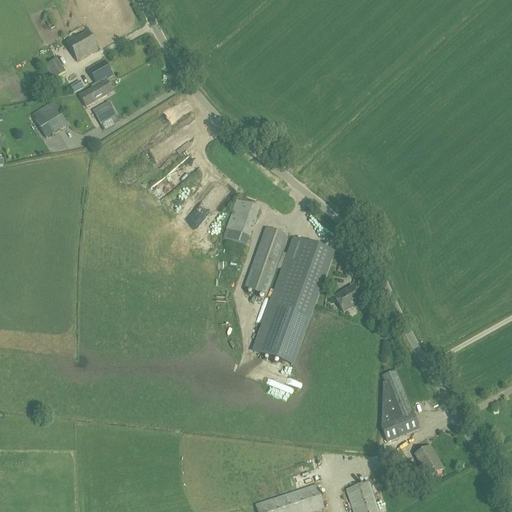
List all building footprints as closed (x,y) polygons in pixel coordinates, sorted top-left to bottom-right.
[(77,62),(97,50),(86,32),(66,44),(77,62)] [(132,39),(119,39),(120,55),(133,54),(132,39)] [(57,60),(44,68),(53,81),(66,73),(57,60)] [(97,86),(95,87),(96,89),(107,82),(105,80),(112,76),(104,61),(88,70),(97,86)] [(112,93),(107,82),(96,89),(95,87),(79,96),(86,108),(112,93)] [(62,115),(53,102),(31,116),(46,140),(68,126),(62,115)] [(108,103),(104,105),(93,111),(101,125),(116,116),(108,103)] [(124,131),(143,119),(140,113),(120,125),(124,131)] [(172,129),(160,141),(167,148),(179,136),(172,129)] [(214,180),(220,169),(214,166),(208,177),(214,180)] [(221,177),(228,191),(235,187),(228,173),(221,177)] [(259,209),(236,201),(223,238),(246,247),(259,209)] [(266,298),(288,236),(265,228),(243,289),(266,298)] [(333,254),(294,241),(253,355),(292,368),(333,254)] [(353,287),(334,299),(343,313),(362,302),(353,287)] [(420,430),(412,411),(396,372),(381,377),(384,384),(382,384),(381,429),(387,443),(420,430)] [(428,479),(443,470),(430,447),(414,456),(428,479)] [(377,511),(369,484),(346,491),(352,511),(377,511)] [(256,511),(315,511),(324,509),(317,485),(255,505),(256,511)]
